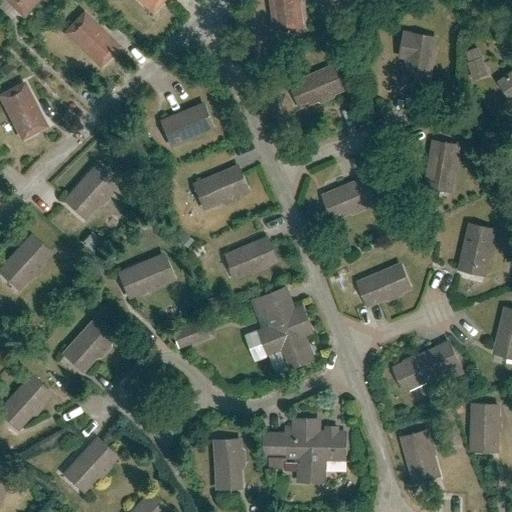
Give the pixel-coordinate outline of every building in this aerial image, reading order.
[(39,0),(11,0),(28,13),(39,0)] [(138,0),(154,16),(170,0),(138,0)] [(303,0),(266,0),(271,29),(307,23),(303,0)] [(122,47),(83,14),(63,37),(101,71),(122,47)] [(400,79),(430,86),(441,39),(411,31),(400,79)] [(298,111),(345,94),(334,65),(287,83),(298,111)] [(511,72),(494,85),(507,104),(511,100),(511,72)] [(25,86),(0,97),(0,100),(15,134),(41,122),(25,86)] [(217,132),(204,103),(162,122),(175,150),(217,132)] [(465,147),(432,141),(422,190),(455,196),(465,147)] [(254,198),(237,163),(195,183),(210,212),(254,198)] [(99,166),(64,203),(85,222),(120,185),(99,166)] [(369,177),(322,198),(335,224),(381,203),(369,177)] [(460,272),(488,276),(496,230),(468,226),(460,272)] [(52,253),(32,235),(0,269),(0,277),(16,292),(52,253)] [(270,239),(224,258),(236,288),(282,269),(270,239)] [(166,249),(119,267),(132,301),(179,283),(166,249)] [(404,263),(358,281),(369,309),(415,291),(404,263)] [(264,329),(247,336),(258,364),(269,359),(276,375),(315,360),(288,294),(255,308),(264,329)] [(511,309),(503,308),(495,355),(511,357),(511,309)] [(62,356),(83,376),(115,343),(94,323),(62,356)] [(179,336),(182,347),(214,337),(210,326),(179,336)] [(453,343),(393,368),(405,395),(463,368),(453,343)] [(52,393),(31,375),(3,407),(24,425),(52,393)] [(501,404),(471,404),(470,452),(500,453),(501,404)] [(348,429),(267,428),(266,473),(300,473),(300,484),(326,484),(326,463),(348,464),(348,429)] [(425,432),(401,439),(413,483),(438,476),(425,432)] [(118,457),(99,440),(63,478),(82,496),(118,457)] [(242,441),(211,441),(214,492),(243,490),(242,441)] [(0,502),(10,489),(0,481),(0,502)] [(169,511),(171,510),(152,493),(134,511),(169,511)]
